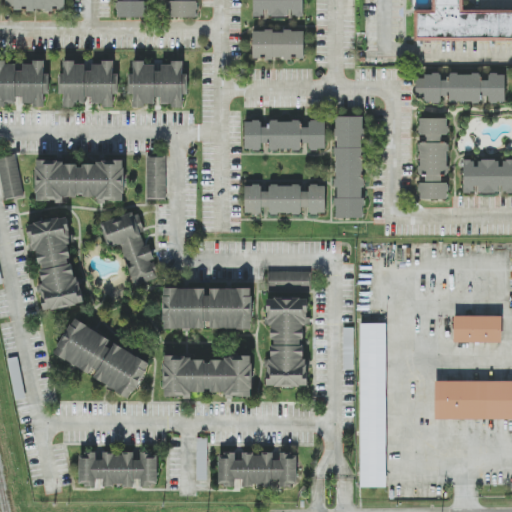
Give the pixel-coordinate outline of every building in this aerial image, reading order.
[(14,11),(66,11),(66,0),(5,0),(5,5),(14,5),(14,11)] [(146,17),(146,0),(116,0),(116,17),(146,17)] [(167,0),(168,18),(198,18),(197,0),(167,0)] [(304,17),(304,0),(253,0),(253,17),(304,17)] [(463,0),(432,0),(432,9),(413,9),(414,41),(511,41),(511,8),(463,8),(463,0)] [(304,29),(252,29),(252,60),(304,60),(304,29)] [(48,70),(44,70),(44,61),(0,60),(0,106),(48,107),(48,70)] [(116,60),(89,61),(89,60),(60,61),(61,107),(91,106),(91,107),(117,106),(116,60)] [(186,61),(158,61),(133,61),(133,73),(129,73),(130,107),(158,106),(158,107),(186,106),(186,61)] [(416,73),(416,102),(505,103),(505,74),(416,73)] [(364,115),(334,115),(334,218),(364,218),(364,115)] [(418,199),(449,199),(449,117),(418,117),(418,199)] [(326,120),(245,119),(244,150),(326,151),(326,120)] [(0,157),(0,172),(6,200),(24,195),(15,154),(0,157)] [(147,198),(165,198),(165,155),(147,155),(147,198)] [(511,158),(463,158),(463,193),(511,193),(511,158)] [(36,200),(124,199),(124,159),(35,161),(36,200)] [(326,183),(245,184),(245,214),(326,214),(326,183)] [(159,278),(139,210),(100,222),(107,246),(120,243),(133,285),(159,278)] [(42,310),(81,305),(68,216),(30,221),(42,310)] [(268,271),(268,290),(311,290),(311,271),(268,271)] [(252,287),(163,287),(163,329),(252,329),(252,287)] [(306,386),(307,326),(308,326),(308,297),(267,296),(266,386),(306,386)] [(502,315),(453,315),(453,341),(502,341),(502,315)] [(53,355),(131,397),(151,360),(73,318),(53,355)] [(386,321),(360,321),(360,486),(386,486),(386,321)] [(163,395),(252,396),(253,355),(164,354),(163,395)] [(511,382),(435,382),(435,419),(511,419),(511,382)] [(207,437),(197,437),(197,478),(207,478),(207,437)] [(157,452),(79,451),(79,486),(157,486),(157,452)] [(218,452),(218,486),(297,487),(297,452),(218,452)]
